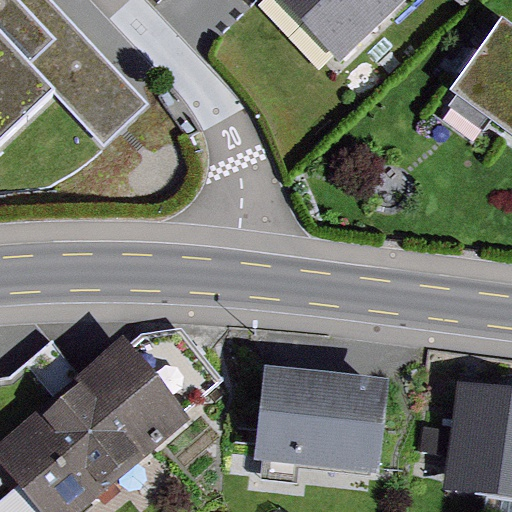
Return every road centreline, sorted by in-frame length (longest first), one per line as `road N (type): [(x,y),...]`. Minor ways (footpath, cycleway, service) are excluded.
road 1 (residential): [(112,0),(217,114),(235,147),(242,188),(237,278)]
road 2 (tertiary): [(237,278),(511,313)]
road 3 (tertiary): [(0,274),(237,278)]
